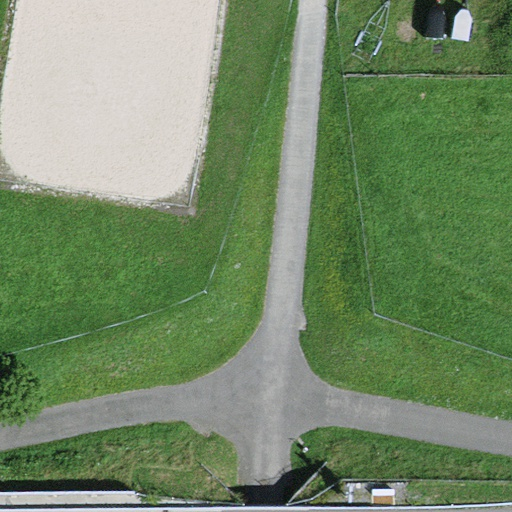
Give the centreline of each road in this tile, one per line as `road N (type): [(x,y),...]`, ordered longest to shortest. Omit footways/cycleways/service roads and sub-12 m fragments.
road 1 (track): [(511,447),(378,423),(256,384),(0,434)]
road 2 (track): [(295,0),(250,456),(253,511)]
